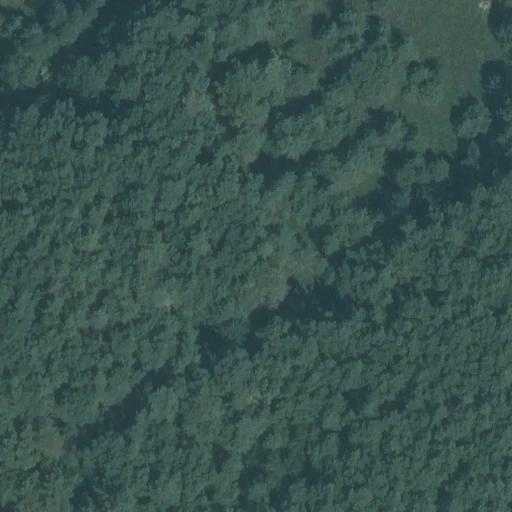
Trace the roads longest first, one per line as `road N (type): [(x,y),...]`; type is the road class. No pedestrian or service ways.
road 1 (track): [(0,146),(149,0)]
road 2 (track): [(121,0),(0,116)]
